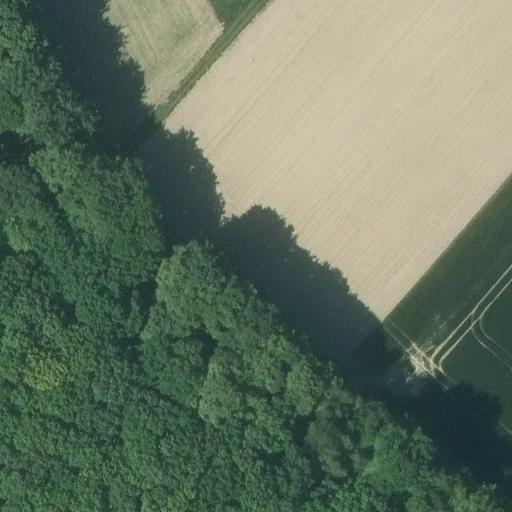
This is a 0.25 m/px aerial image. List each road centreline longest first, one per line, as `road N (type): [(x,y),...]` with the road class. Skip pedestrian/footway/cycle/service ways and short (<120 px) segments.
road 1 (track): [(473,511),(93,173),(3,0)]
road 2 (track): [(93,173),(248,0)]
